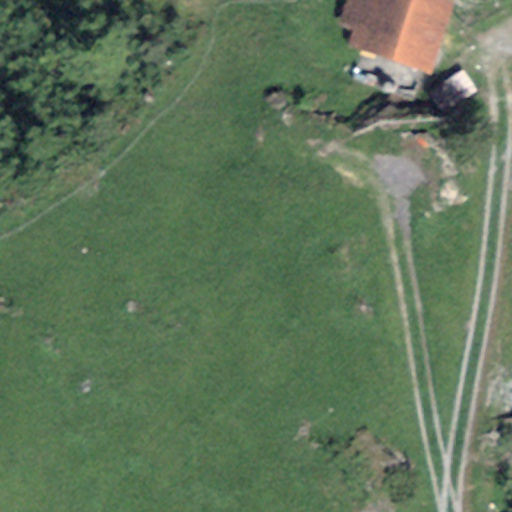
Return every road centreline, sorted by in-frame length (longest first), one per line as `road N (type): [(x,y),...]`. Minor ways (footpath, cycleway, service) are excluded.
road 1 (track): [(450,511),(505,152)]
road 2 (track): [(388,180),(449,505)]
